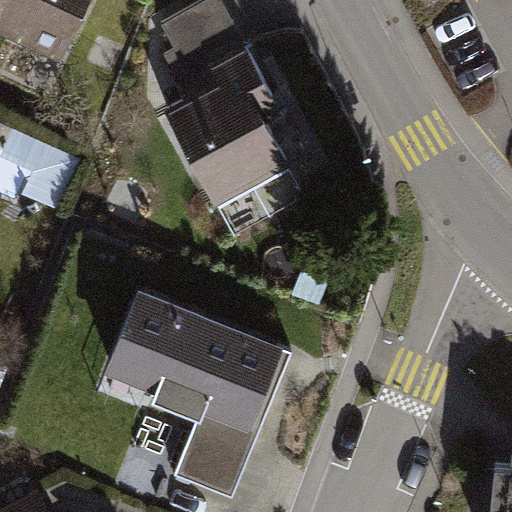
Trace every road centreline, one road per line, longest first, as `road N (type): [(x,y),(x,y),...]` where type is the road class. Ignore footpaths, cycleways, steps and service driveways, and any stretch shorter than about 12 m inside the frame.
road 1 (residential): [(487,227),(367,511)]
road 2 (residential): [(348,0),(426,139),(487,227)]
